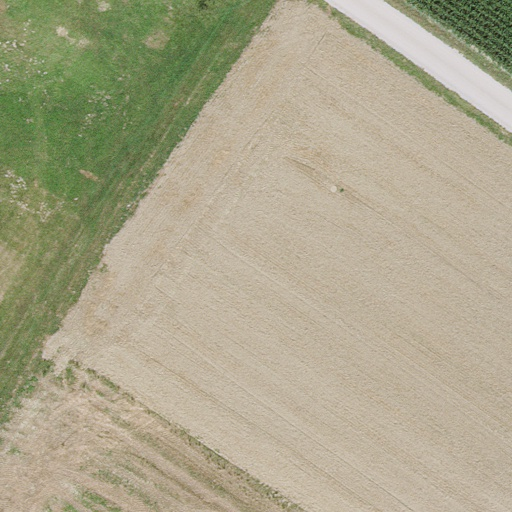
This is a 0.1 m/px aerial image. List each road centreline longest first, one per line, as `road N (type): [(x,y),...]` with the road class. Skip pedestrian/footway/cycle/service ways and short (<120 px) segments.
road 1 (track): [(237,0),(0,370)]
road 2 (track): [(511,111),(346,0)]
